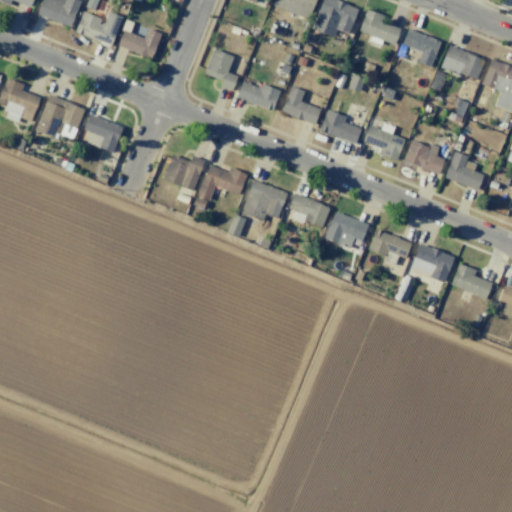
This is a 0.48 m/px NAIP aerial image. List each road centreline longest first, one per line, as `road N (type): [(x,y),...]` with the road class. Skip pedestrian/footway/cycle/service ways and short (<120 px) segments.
road 1 (residential): [(511,245),(0,38)]
road 2 (residential): [(199,0),(123,192)]
